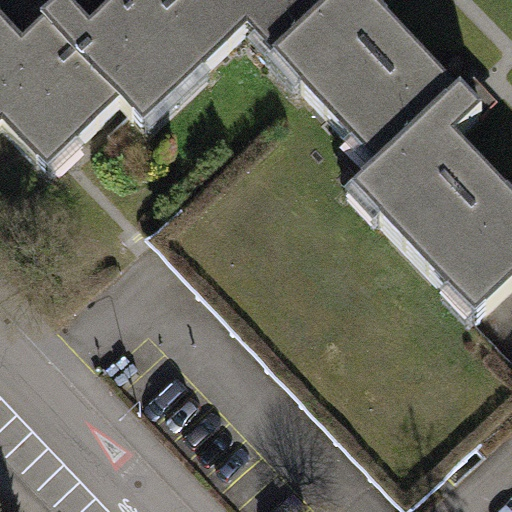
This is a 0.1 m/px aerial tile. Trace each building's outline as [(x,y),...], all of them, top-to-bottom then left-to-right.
[(259,28),(284,54),(323,16),(307,0),(144,0),(100,42),(63,2),(49,16),(51,18),(43,26),(55,39),(34,59),(0,23),(0,135),(3,133),(37,169),(39,168),(68,141),(78,152),(120,112),(133,125),(136,123),(194,67),(205,79),(250,36),(259,28)] [(49,16),(63,2),(60,0),(39,0),(23,16),(37,30),(43,26),(51,18),(49,16)] [(339,0),(323,16),(284,54),(313,85),(302,95),(353,148),(363,138),(387,164),(371,179),(362,187),(364,189),(392,218),(381,228),(477,329),(511,296),(511,201),(508,198),(497,208),(445,154),(457,143),(483,118),(461,95),(458,98),(447,109),(375,34),(387,23),(364,0),(339,0)] [(458,98),(387,23),(375,34),(447,109),(458,98)] [(259,28),(250,36),(259,45),(251,52),(297,101),(302,95),(313,85),(284,54),(259,28)] [(194,67),(136,123),(152,139),(210,83),(205,79),(194,67)] [(473,83),(461,95),(483,118),(496,107),(473,83)] [(363,138),(353,148),(347,153),(371,179),(387,164),(363,138)] [(68,141),(39,168),(55,184),(84,157),(78,152),(68,141)] [(497,208),(508,198),(457,143),(445,154),(497,208)] [(392,218),(364,189),(348,205),(375,233),(381,228),(392,218)]
